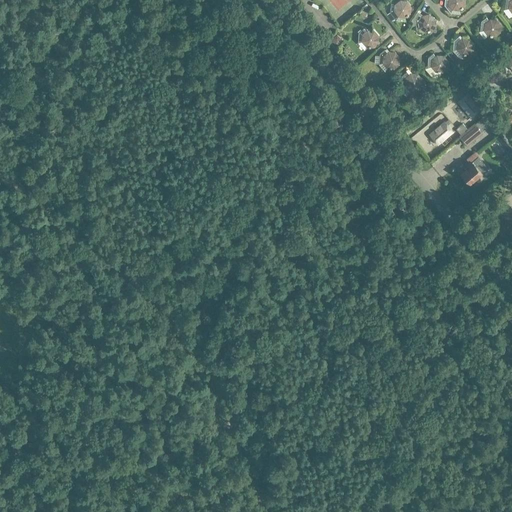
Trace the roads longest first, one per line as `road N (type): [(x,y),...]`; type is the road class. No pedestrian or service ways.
road 1 (unknown): [(0,176),(57,209),(133,278),(202,368),(244,462)]
road 2 (unclassified): [(511,293),(266,0)]
